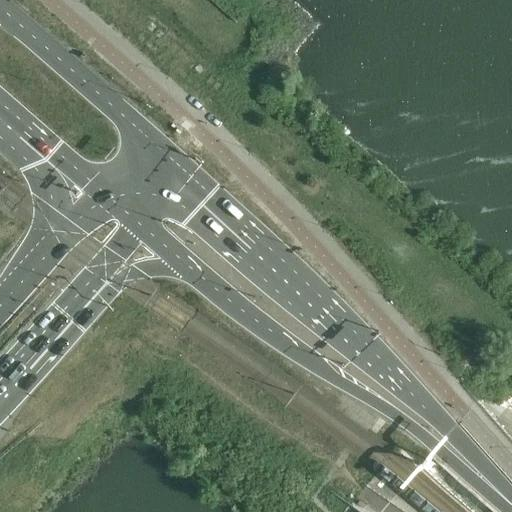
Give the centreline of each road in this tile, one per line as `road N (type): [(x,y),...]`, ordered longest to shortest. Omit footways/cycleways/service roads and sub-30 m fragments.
road 1 (secondary): [(450,446),(322,300),(170,160)]
road 2 (secondary): [(190,269),(287,349),(450,446)]
road 3 (primary): [(170,160),(0,8)]
road 4 (motorway): [(14,117),(51,201),(50,250)]
road 5 (motorway): [(66,318),(132,274),(190,269)]
